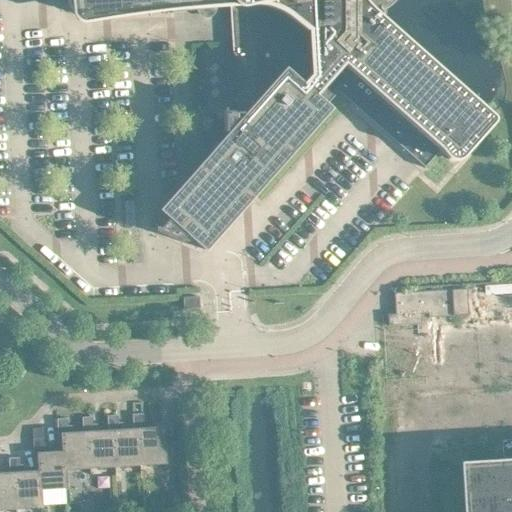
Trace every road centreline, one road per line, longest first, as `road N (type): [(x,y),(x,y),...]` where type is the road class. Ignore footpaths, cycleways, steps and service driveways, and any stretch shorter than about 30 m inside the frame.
road 1 (residential): [(189,348),(300,339),(383,255),(511,232)]
road 2 (residential): [(189,348),(87,350),(0,284)]
